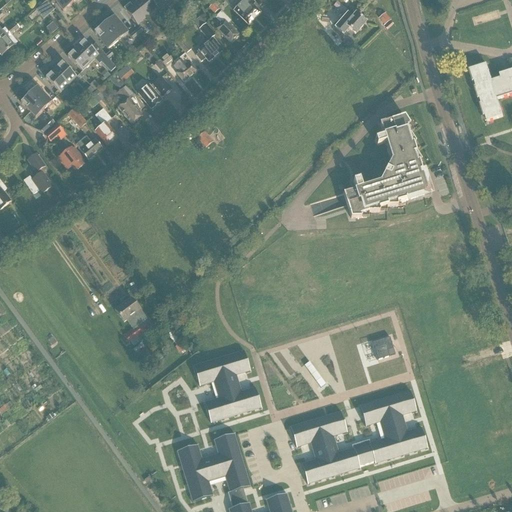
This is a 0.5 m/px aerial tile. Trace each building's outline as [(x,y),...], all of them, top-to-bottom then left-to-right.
[(72,6),(67,0),(52,0),(63,13),(72,6)] [(134,0),(134,1),(147,18),(157,10),(149,0),(134,0)] [(245,0),(234,12),(248,26),(260,14),(252,6),(254,4),(250,0),(245,0)] [(137,26),(147,18),(134,1),(123,9),(137,26)] [(53,11),(48,4),(46,2),(36,11),(43,20),(53,11)] [(217,2),(213,5),(219,11),(221,13),(224,10),(217,2)] [(325,5),(321,2),(316,8),(320,12),(325,5)] [(214,15),(219,11),(213,5),(209,9),(214,15)] [(222,21),(224,23),(216,30),(230,44),(238,36),(227,25),(230,22),(221,13),(217,17),(222,22),(222,21)] [(347,15),(335,28),(343,36),(348,30),(355,36),(366,23),(355,15),(352,19),(347,15)] [(104,25),(118,42),(128,34),(114,17),(104,25)] [(204,24),(200,19),(195,23),(200,28),(204,24)] [(393,25),(391,22),(385,28),(387,31),(393,25)] [(15,24),(11,27),(15,32),(19,29),(15,24)] [(53,25),(48,30),(53,36),(58,31),(53,25)] [(107,50),(118,42),(104,25),(94,33),(107,50)] [(208,63),(222,52),(212,39),(215,37),(205,25),(199,30),(209,42),(206,45),(205,43),(201,47),(202,48),(196,53),(198,55),(195,56),(201,63),(205,60),(208,63)] [(346,123),(371,103),(309,25),(284,44),(346,123)] [(0,40),(0,56),(1,58),(12,48),(17,44),(11,36),(15,32),(11,27),(6,31),(9,33),(0,40)] [(0,40),(9,33),(6,31),(3,27),(0,29),(0,40)] [(98,57),(83,42),(75,49),(90,65),(94,60),(99,65),(101,63),(110,73),(115,69),(102,53),(98,57)] [(191,50),(185,42),(180,46),(186,54),(191,50)] [(82,72),(90,65),(75,49),(67,57),(82,72)] [(29,54),(27,51),(19,58),(22,61),(29,54)] [(165,69),(173,62),(167,54),(159,61),(165,69)] [(183,84),(197,72),(190,64),(191,63),(185,55),(179,59),(181,61),(173,67),(178,73),(176,74),(183,84)] [(61,63),(53,71),(68,86),(76,78),(61,63)] [(511,69),(499,74),(501,78),(491,81),(486,65),(468,71),(472,83),(475,83),(476,87),(474,88),(478,100),(480,100),(482,105),(479,105),(483,118),(486,117),(487,122),(486,122),(487,123),(503,117),(497,100),(511,95),(511,69)] [(68,86),(53,71),(45,79),(60,94),(68,86)] [(104,71),(100,75),(106,80),(110,77),(104,71)] [(109,80),(116,88),(121,83),(114,76),(109,80)] [(154,92),(150,96),(146,90),(139,96),(143,101),(150,110),(161,102),(160,100),(171,91),(161,79),(150,87),(154,92)] [(98,86),(94,82),(90,86),(94,90),(98,86)] [(28,96),(43,111),(51,103),(36,88),(28,96)] [(134,96),(130,99),(123,90),(116,95),(122,102),(124,101),(126,103),(118,109),(131,126),(142,117),(138,112),(144,108),(134,96)] [(96,91),(91,96),(98,104),(103,100),(96,91)] [(85,92),(79,97),(83,101),(88,97),(85,92)] [(35,119),(43,111),(28,96),(20,103),(35,119)] [(71,99),(65,104),(72,111),(77,105),(71,99)] [(87,124),(74,110),(67,116),(80,130),(87,124)] [(106,146),(117,138),(106,124),(111,120),(103,111),(95,117),(102,126),(95,133),(106,146)] [(309,111),(299,119),(303,124),(313,116),(309,111)] [(360,219),(361,229),(367,229),(366,214),(369,213),(369,214),(379,213),(379,210),(387,208),(397,208),(397,205),(406,202),(405,200),(411,198),(411,200),(424,196),(423,192),(427,191),(422,176),(421,177),(420,173),(421,172),(418,164),(421,162),(415,153),(413,145),(415,144),(410,135),(407,127),(410,126),(404,117),(379,125),(383,138),(375,140),(377,146),(386,144),(391,161),(380,184),(362,189),(359,180),(353,182),(356,191),(343,195),(351,219),(360,219)] [(49,119),(37,130),(45,135),(55,125),(49,119)] [(57,125),(44,136),(50,143),(63,132),(61,131),(57,125)] [(205,149),(213,143),(204,133),(197,139),(205,149)] [(88,161),(102,150),(94,141),(91,144),(86,138),(75,146),(88,161)] [(84,166),(81,163),(84,161),(74,149),(71,151),(70,149),(58,160),(67,171),(71,167),(76,172),(84,166)] [(45,168),(36,155),(27,162),(38,177),(32,181),(29,178),(23,182),(33,196),(39,192),(41,196),(52,188),(42,174),(40,171),(45,168)] [(0,211),(11,203),(3,193),(6,190),(0,182),(0,211)] [(364,235),(308,236),(309,266),(365,265),(364,235)] [(409,260),(394,261),(394,271),(410,270),(409,260)] [(342,291),(343,309),(373,307),(372,292),(389,291),(389,283),(368,284),(368,281),(363,281),(363,286),(356,286),(356,290),(342,291)] [(137,287),(129,292),(134,298),(141,292),(137,287)] [(271,292),(252,293),(254,346),(273,346),(273,326),(339,324),(339,297),(272,299),(271,292)] [(130,343),(133,347),(141,342),(140,343),(143,348),(147,346),(142,340),(149,335),(155,331),(140,311),(139,311),(131,299),(115,311),(124,324),(127,321),(133,330),(124,337),(129,344),(130,343)] [(167,325),(162,318),(159,320),(164,327),(167,325)] [(180,343),(172,332),(169,334),(175,342),(174,343),(176,346),(180,343)] [(195,366),(193,367),(194,369),(200,388),(204,387),(203,385),(214,382),(219,401),(209,404),(209,402),(204,404),(210,423),(211,425),(213,424),(212,422),(221,420),(222,421),(224,421),(223,419),(234,416),(235,417),(237,417),(236,415),(247,412),(248,414),(250,413),(249,411),(259,408),(259,410),(261,409),(261,408),(255,388),(250,390),(251,391),(241,395),(235,375),(245,372),(246,374),(250,373),(244,353),(244,351),(242,352),(242,354),(233,357),(232,355),(230,356),(231,357),(220,361),(219,359),(217,359),(218,361),(207,365),(206,363),(204,363),(205,365),(196,368),(195,366)] [(292,428),(290,428),(290,430),(296,449),(301,448),(300,446),(311,443),(316,462),(306,465),(306,464),(301,465),(307,484),(307,486),(310,485),(309,484),(318,481),(319,483),(321,482),(320,480),(331,477),(332,479),(334,478),(333,476),(344,473),(345,475),(347,474),(347,472),(357,469),(358,471),(360,470),(360,469),(359,468),(374,463),(374,464),(375,466),(377,465),(377,463),(387,460),(388,462),(390,461),(390,459),(400,456),(401,458),(403,457),(403,455),(413,452),(414,454),(416,453),(416,451),(425,449),(425,451),(427,450),(427,448),(421,429),(416,430),(417,432),(407,435),(401,416),(411,412),(412,414),(416,413),(410,394),(410,392),(408,392),(408,394),(399,397),(399,395),(396,396),(397,398),(386,401),(386,399),(383,400),(384,402),(373,405),(372,403),(370,404),(371,406),(362,408),(361,407),(359,407),(360,409),(365,428),(370,427),(370,425),(380,422),(386,441),(375,444),(375,443),(370,444),(369,441),(352,447),(352,449),(347,451),(348,453),(337,456),(332,437),(342,433),(342,435),(347,434),(341,415),(341,413),(338,413),(339,415),(330,418),(329,416),(327,417),(328,419),(317,422),(316,420),(314,421),(315,423),(304,426),(303,424),(301,425),(302,427),(293,429),(292,428)] [(197,446),(176,453),(177,455),(179,454),(182,463),(180,464),(181,466),(182,465),(186,476),(184,477),(184,479),(186,478),(190,489),(188,490),(188,492),(190,491),(193,500),(191,501),(192,503),(194,503),(213,497),(212,492),(210,493),(207,482),(226,477),(229,487),(227,487),(229,493),(227,494),(232,509),(228,510),(228,511),(289,511),(289,509),(291,508),(290,506),(288,507),(285,497),(287,497),(286,495),(285,495),(265,501),(267,506),(269,505),(270,511),(249,511),(251,510),(249,504),(247,505),(243,490),(250,487),(250,485),(248,486),(245,475),(246,474),(246,472),(244,473),(241,462),(242,461),(242,459),(240,460),(237,449),(239,448),(238,446),(236,447),(233,438),(235,437),(234,435),(233,435),(213,441),(215,446),(216,445),(220,456),(200,462),(197,451),(199,451),(197,446)]
